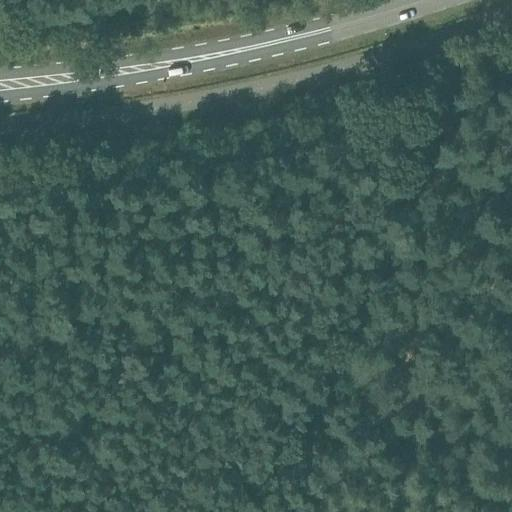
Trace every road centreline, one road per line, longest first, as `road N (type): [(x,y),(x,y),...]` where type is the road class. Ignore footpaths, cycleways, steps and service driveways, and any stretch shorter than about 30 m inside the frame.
road 1 (unclassified): [(0,128),(121,113),(462,35),(511,15)]
road 2 (track): [(300,511),(319,449),(357,374),(437,100),(511,68)]
road 3 (primary): [(0,84),(131,69),(414,0)]
